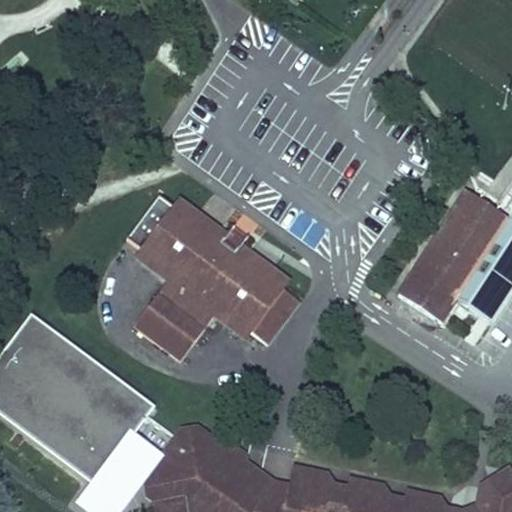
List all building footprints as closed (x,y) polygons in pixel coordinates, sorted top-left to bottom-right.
[(511,209),(507,218),(464,191),(399,294),(443,321),(456,301),(491,322),(511,288),(511,209)] [(246,338),(267,353),(285,326),(267,313),(281,295),(284,290),(239,258),(247,246),(233,237),(225,248),(178,213),(169,225),(152,217),(136,238),(150,252),(140,266),(170,287),(134,337),(181,371),(215,325),(242,343),(246,338)] [(267,313),(285,326),(297,308),(281,295),(267,313)] [(0,422),(87,489),(93,493),(133,441),(154,414),(30,320),(0,359),(0,422)] [(511,511),(511,474),(509,471),(479,490),(475,508),(467,511),(452,511),(445,510),(438,500),(406,493),(404,502),(388,499),(384,489),(350,482),(348,489),(333,486),(329,477),(294,470),(290,487),(274,485),(249,467),(248,457),(240,451),(229,453),(199,431),(179,434),(160,461),(141,486),(145,489),(145,502),(152,508),(149,511),(511,511)] [(160,461),(133,441),(93,493),(87,489),(72,509),(76,511),(127,511),(145,489),(141,486),(160,461)]
